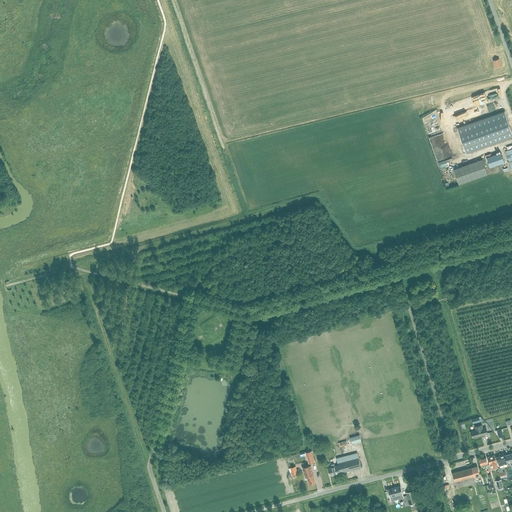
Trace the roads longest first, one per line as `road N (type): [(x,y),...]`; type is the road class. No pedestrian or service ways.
road 1 (track): [(163,511),(149,469),(192,299)]
road 2 (unclassified): [(252,511),(454,457)]
